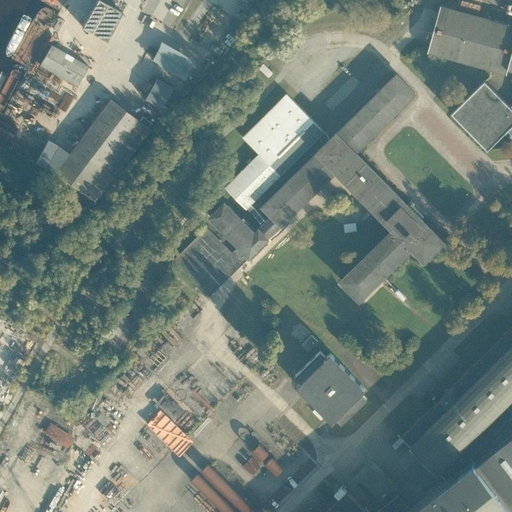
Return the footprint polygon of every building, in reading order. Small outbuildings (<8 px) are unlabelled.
[(105,43),(123,12),(101,0),(84,30),(105,43)] [(511,27),(442,7),(426,57),(507,79),(509,73),(511,73),(511,109),(484,83),(452,115),(491,151),(510,134),(511,134),(511,27)] [(186,80),(196,63),(162,45),(153,62),(186,80)] [(90,69),(53,47),(41,67),(79,88),(90,69)] [(208,229),(170,264),(209,301),(337,178),(395,235),(340,282),(361,303),(417,252),(428,262),(449,241),(361,151),(419,97),(397,73),(329,139),(286,97),(242,140),(258,155),(224,189),(261,226),(254,233),(225,204),(206,221),(236,250),(232,254),(208,229)] [(159,75),(149,99),(169,107),(179,83),(159,75)] [(70,156),(48,142),(33,165),(96,206),(151,131),(107,101),(70,156)] [(347,222),(347,230),(360,229),(359,221),(347,222)] [(103,343),(124,355),(170,269),(149,258),(103,343)] [(0,296),(17,306),(28,287),(8,276),(0,290),(0,296)] [(64,293),(40,279),(30,297),(54,310),(64,293)] [(99,319),(78,309),(45,374),(66,384),(99,319)] [(511,327),(401,438),(447,480),(474,460),(511,422),(511,327)] [(304,344),(311,349),(318,341),(312,335),(304,344)] [(31,360),(0,342),(0,377),(17,386),(31,360)] [(365,388),(330,353),(324,358),(319,353),(297,375),(301,379),(296,384),(333,420),(339,414),(346,421),(368,399),(361,392),(365,388)] [(81,389),(93,365),(82,359),(70,383),(81,389)] [(0,408),(11,388),(0,381),(0,408)] [(53,421),(46,431),(70,446),(77,436),(53,421)] [(511,511),(511,433),(406,511),(511,511)] [(257,448),(266,459),(275,452),(265,441),(257,448)] [(278,455),(271,463),(282,474),(290,466),(278,455)] [(196,480),(229,511),(260,511),(263,509),(214,461),(196,480)] [(368,511),(348,492),(327,511),(368,511)]
